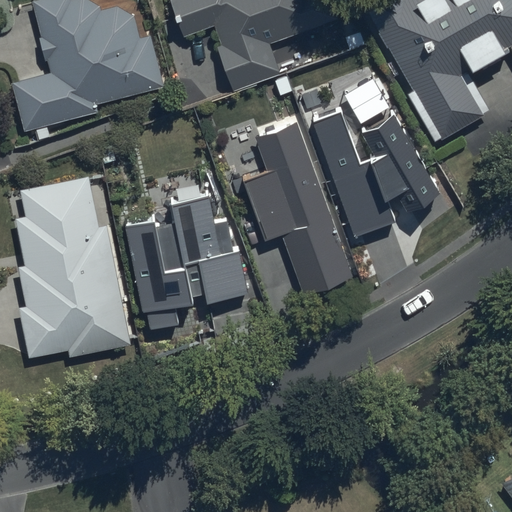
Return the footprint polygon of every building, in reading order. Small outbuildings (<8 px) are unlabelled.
[(88,0),(47,0),(34,3),(51,75),(13,84),(24,131),(97,113),(95,106),(164,88),(151,37),(140,40),(136,24),(134,16),(116,7),(102,8),(88,0)] [(281,75),(270,44),(338,20),(331,0),(170,0),(184,37),(215,26),(222,47),(217,48),(232,92),(281,75)] [(369,10),(361,15),(434,143),(489,112),(467,73),(472,70),(474,73),(507,55),(504,50),(510,47),(511,50),(511,0),(370,0),(365,3),(369,10)] [(373,78),(345,95),(361,123),(389,107),(373,78)] [(340,108),(313,119),(356,238),(396,222),(388,201),(398,195),(408,211),(440,192),(393,110),(361,129),(376,155),(360,162),(340,108)] [(268,167),(242,177),(265,242),(281,236),(303,295),(354,277),(297,121),(256,136),(268,167)] [(131,346),(107,227),(99,229),(89,179),(22,192),(27,218),(16,220),(25,268),(20,269),(28,308),(20,310),(30,359),(69,351),(71,358),(131,346)] [(246,293),(238,253),(234,254),(225,215),(215,217),(210,193),(167,203),(171,223),(157,226),(155,219),(124,225),(142,314),(147,313),(151,329),(178,323),(175,308),(192,305),(190,297),(206,294),(208,301),(246,293)] [(511,468),(501,477),(511,492),(511,468)]
